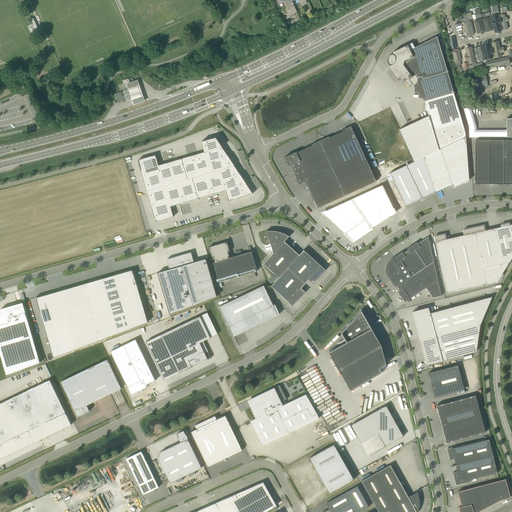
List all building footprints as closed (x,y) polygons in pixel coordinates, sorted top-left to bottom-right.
[(291,0),(276,0),(279,4),(286,1),(289,8),(288,9),(291,17),(296,15),(295,14),(297,13),(291,0)] [(467,17),(472,16),(471,12),(463,14),(465,21),(467,20),(467,17)] [(507,15),(507,13),(501,14),(504,26),(510,25),(507,15)] [(492,29),(489,17),(483,18),(486,30),(492,29)] [(481,21),(481,19),(475,20),(478,33),(484,32),(481,21)] [(475,34),(472,21),(466,22),(469,35),(475,34)] [(454,92),(453,92),(447,72),(448,72),(448,71),(447,72),(437,36),(410,50),(407,45),(393,52),(392,55),(392,58),(393,58),(391,62),(390,62),(390,65),(389,68),(399,80),(402,78),(404,81),(405,80),(408,79),(409,80),(412,84),(412,85),(412,86),(413,85),(414,87),(419,88),(418,93),(423,94),(423,99),(424,101),(423,101),(424,102),(424,101),(425,104),(394,119),(392,114),(384,118),(379,106),(373,109),(374,112),(361,117),(366,127),(364,128),(383,169),(465,130),(462,122),(453,93),(454,93),(454,92)] [(483,47),(486,60),(492,59),(489,46),(483,47)] [(466,52),(469,63),(475,62),(472,50),(466,52)] [(455,61),(456,61),(461,60),(459,51),(459,52),(454,53),(453,53),(453,52),(455,61)] [(503,58),(499,59),(494,60),(494,63),(495,67),(510,64),(509,57),(503,58)] [(486,65),(486,69),(495,67),(494,63),(494,60),(485,62),(486,65)] [(473,68),(477,67),(476,64),(476,63),(472,64),(472,65),(468,66),(467,63),(463,64),(464,72),(474,70),(473,68)] [(486,74),(471,76),(473,88),(488,86),(486,74)] [(123,90),(126,99),(130,98),(133,104),(145,100),(137,79),(126,83),(127,88),(123,90)] [(115,94),(118,103),(127,100),(124,91),(115,94)] [(345,195),(376,180),(351,126),(342,130),(343,132),(330,138),(329,136),(320,141),(345,195)] [(452,184),(453,188),(469,180),(466,137),(441,149),(452,184)] [(138,160),(156,222),(173,217),(170,207),(225,191),(228,201),(253,194),(216,138),(201,142),(204,152),(158,165),(155,155),(138,160)] [(483,184),(489,184),(489,140),(476,140),(475,184),(477,184),(483,184)] [(489,184),(495,184),(502,184),(504,184),(504,140),(489,140),(489,184)] [(345,195),(320,141),(311,145),(312,146),(297,153),(296,152),(284,157),(289,166),(291,165),(295,174),(299,184),(306,182),(318,208),(345,195)] [(452,184),(441,149),(424,157),(435,192),(436,192),(452,184)] [(424,157),(406,165),(422,199),(436,192),(435,192),(424,157)] [(395,205),(398,211),(422,199),(406,165),(390,173),(390,172),(388,170),(389,170),(388,169),(380,173),(395,205)] [(325,211),(321,213),(324,215),(324,216),(325,216),(343,233),(343,234),(344,234),(349,238),(350,239),(351,239),(351,240),(352,240),(353,240),(354,240),(355,239),(356,239),(357,239),(357,238),(367,231),(367,232),(371,229),(372,230),(372,229),(372,228),(391,216),(392,215),(391,215),(395,213),(394,209),(394,208),(393,209),(382,185),(325,211),(325,210),(324,211),(325,211)] [(501,227),(494,228),(503,266),(508,265),(511,257),(511,234),(510,225),(509,223),(500,225),(501,227)] [(473,228),(483,270),(503,266),(494,228),(485,231),(484,225),(473,228)] [(465,235),(455,237),(467,289),(486,285),(483,270),(473,228),(463,230),(465,235)] [(273,253),(263,264),(279,278),(287,268),(299,255),(284,241),(289,236),(289,237),(289,236),(286,234),(283,233),(279,232),(279,233),(277,233),(277,232),(277,231),(273,231),(270,231),(266,231),(266,232),(273,253)] [(435,242),(447,294),(467,289),(455,237),(446,239),(445,234),(434,237),(436,242),(435,242)] [(417,242),(415,243),(412,245),(426,267),(434,262),(428,237),(418,243),(417,242)] [(228,252),(230,251),(227,242),(209,247),(211,257),(213,256),(215,262),(213,262),(218,282),(257,271),(252,251),(229,258),(228,252)] [(406,256),(400,260),(412,276),(416,273),(426,267),(412,245),(407,248),(408,250),(403,253),(406,256)] [(304,250),(299,255),(287,268),(305,284),(309,280),(313,283),(312,284),(326,270),(325,269),(324,270),(321,266),(304,250),(303,250),(304,250)] [(395,287),(397,286),(406,280),(412,276),(400,260),(406,256),(403,253),(402,252),(392,258),(393,260),(392,261),(390,262),(389,264),(388,265),(388,267),(388,268),(387,269),(388,271),(388,273),(389,275),(390,276),(388,277),(395,287)] [(172,259),(172,258),(166,260),(169,269),(157,273),(169,314),(217,297),(206,259),(194,262),(192,257),(191,257),(190,253),(186,255),(186,254),(181,256),(172,259)] [(434,262),(426,267),(416,273),(426,288),(433,298),(441,296),(434,262)] [(508,265),(503,266),(483,270),(486,285),(496,283),(497,281),(498,282),(503,274),(502,273),(508,265)] [(305,284),(287,268),(279,278),(271,286),(292,306),(306,292),(305,291),(305,292),(301,288),(305,284)] [(53,358),(148,322),(132,269),(36,297),(53,358)] [(416,294),(426,288),(416,273),(412,276),(406,280),(416,294)] [(406,280),(397,286),(400,291),(398,292),(405,302),(410,299),(416,294),(406,280)] [(275,305),(273,305),(263,286),(219,307),(229,326),(234,337),(259,325),(258,324),(279,314),(275,305)] [(422,346),(427,364),(476,351),(480,325),(492,297),(430,313),(428,307),(413,311),(422,346),(421,346),(422,347),(422,346)] [(1,308),(0,309),(0,355),(6,375),(40,363),(23,302),(1,308)] [(371,329),(361,311),(355,318),(354,318),(341,333),(346,342),(329,352),(351,390),(382,372),(379,368),(386,365),(381,346),(372,329),(371,329)] [(211,358),(208,351),(205,353),(200,343),(203,341),(210,338),(200,316),(161,335),(146,342),(164,380),(179,373),(198,364),(204,361),(211,358)] [(136,339),(110,351),(131,395),(145,388),(145,387),(146,385),(147,384),(148,383),(155,380),(136,339)] [(86,405),(110,394),(121,388),(107,359),(61,382),(78,417),(89,411),(86,405)] [(431,383),(435,398),(435,397),(464,390),(458,365),(428,373),(430,378),(431,383)] [(0,446),(5,457),(14,452),(22,447),(23,448),(40,440),(34,428),(66,413),(50,379),(0,403),(0,446)] [(286,399),(279,385),(253,397),(254,398),(248,401),(251,407),(250,407),(255,418),(250,421),(261,446),(319,418),(306,394),(283,405),(281,402),(286,399)] [(480,414),(475,395),(437,405),(439,414),(441,424),(480,414)] [(325,401),(319,404),(323,413),(329,410),(327,404),(326,405),(325,401)] [(386,446),(404,436),(387,405),(351,425),(361,443),(379,433),(386,446)] [(444,434),(446,443),(485,432),(480,414),(441,424),(444,434)] [(225,415),(224,415),(224,416),(220,418),(217,419),(215,416),(195,425),(197,429),(191,431),(190,431),(191,432),(207,467),(242,450),(225,416),(226,416),(225,415)] [(332,431),(340,427),(339,426),(337,427),(335,423),(334,424),(333,421),(330,422),(329,419),(327,420),(332,431)] [(202,468),(184,431),(177,434),(181,442),(160,452),(158,459),(170,483),(202,468)] [(451,466),(456,465),(493,456),(494,456),(493,456),(489,439),(457,447),(457,446),(447,448),(450,460),(454,459),(455,465),(451,466)] [(315,470),(315,469),(315,470),(322,483),(322,482),(323,482),(329,493),(354,480),(334,444),(309,458),(316,470),(315,470)] [(143,454),(136,457),(135,454),(126,458),(130,465),(129,466),(139,486),(143,495),(158,487),(154,478),(143,454)] [(456,465),(457,471),(453,472),(456,485),(471,481),(470,480),(497,473),(493,456),(456,465)] [(420,504),(419,498),(417,490),(417,492),(409,496),(409,497),(408,497),(390,465),(361,481),(378,511),(416,511),(418,510),(418,511),(418,510),(420,504)] [(308,482),(317,477),(312,467),(303,472),(308,482)] [(300,494),(309,489),(303,479),(299,481),(298,479),(293,482),(300,494)] [(505,479),(496,481),(501,500),(510,497),(505,479)] [(501,500),(496,481),(487,484),(491,502),(501,500)] [(264,511),(276,506),(263,482),(197,511),(194,511),(264,511)] [(492,505),(491,502),(487,484),(477,486),(482,507),(492,505)] [(357,486),(348,491),(326,503),(329,509),(327,510),(323,511),(359,511),(369,507),(357,486)] [(483,509),(482,507),(477,486),(467,489),(471,504),(474,511),(483,509)] [(458,491),(462,506),(471,504),(467,489),(458,491)]
